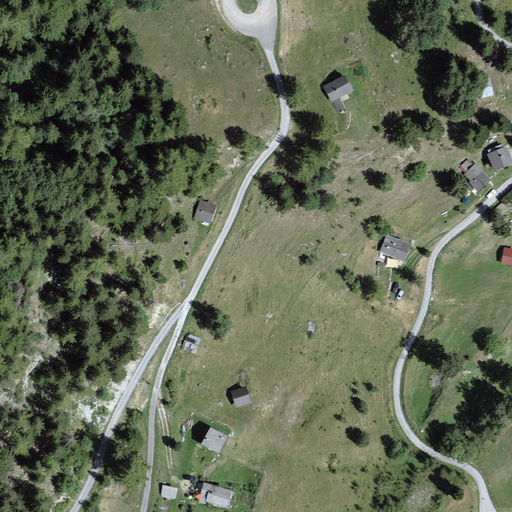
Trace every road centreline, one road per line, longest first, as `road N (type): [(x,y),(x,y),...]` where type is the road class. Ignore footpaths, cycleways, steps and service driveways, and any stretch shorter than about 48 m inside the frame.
road 1 (unclassified): [(145,511),(152,408),(183,310),(243,185),(284,133),(285,103),(264,20)]
road 2 (unclassified): [(511,182),(431,258),(426,301),(394,400),(406,433),(464,468),(490,511)]
road 3 (track): [(183,310),(137,375),(70,511)]
